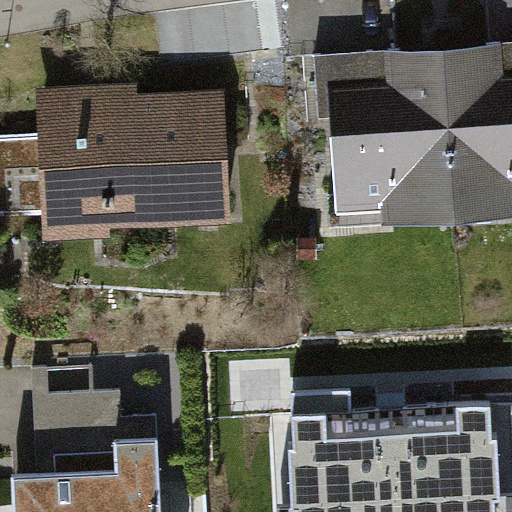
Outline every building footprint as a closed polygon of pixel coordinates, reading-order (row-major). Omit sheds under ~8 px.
[(290,0),(293,43),(403,37),(400,0),(290,0)] [(511,39),(319,52),(330,206),(511,193),(511,39)] [(246,108),(47,111),(49,231),(248,228),(246,108)] [(48,439),(16,440),(18,511),(177,511),(174,437),(133,438),(130,374),(45,377),(48,439)] [(511,511),(511,491),(502,492),(499,433),(493,434),(491,403),(353,410),(351,387),(293,390),(295,442),(291,442),(294,502),(278,503),(278,511),(511,511)]
